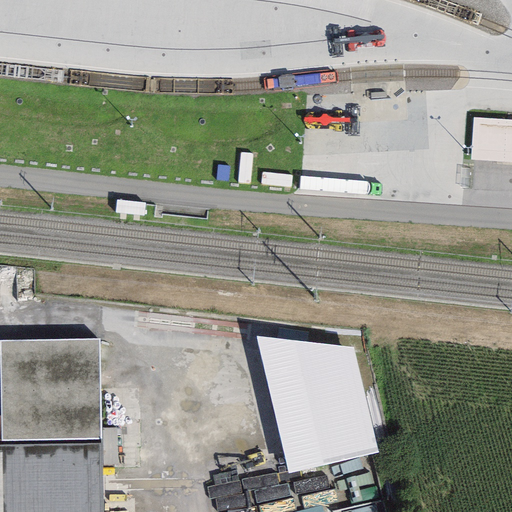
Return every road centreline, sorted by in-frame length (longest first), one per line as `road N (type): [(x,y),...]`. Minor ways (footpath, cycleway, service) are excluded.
road 1 (unclassified): [(511,220),(0,175)]
road 2 (unknown): [(0,311),(77,315),(119,330),(151,360),(194,411),(207,511)]
